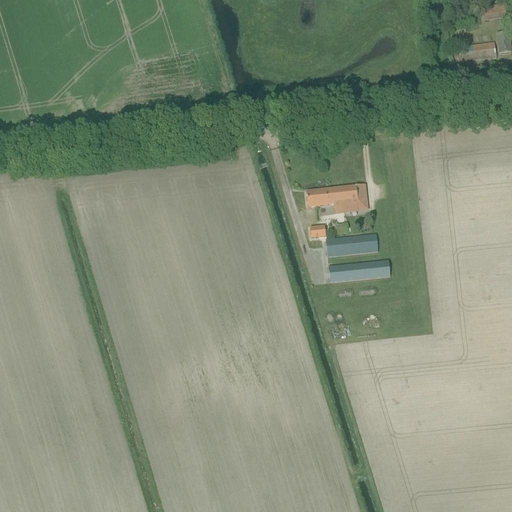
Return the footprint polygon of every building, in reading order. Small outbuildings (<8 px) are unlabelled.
[(481,9),(483,23),(509,19),(507,5),(481,9)] [(497,34),(499,54),(511,53),(509,34),(497,34)] [(456,48),(457,63),(496,59),(495,44),(456,48)] [(334,207),(335,215),(367,212),(364,187),(306,193),(307,210),(334,207)] [(335,227),(336,237),(348,235),(347,225),(335,227)] [(310,229),(311,239),(325,237),(324,227),(310,229)] [(325,242),(327,259),(378,254),(376,236),(325,242)] [(328,269),(330,285),(390,279),(388,263),(328,269)]
